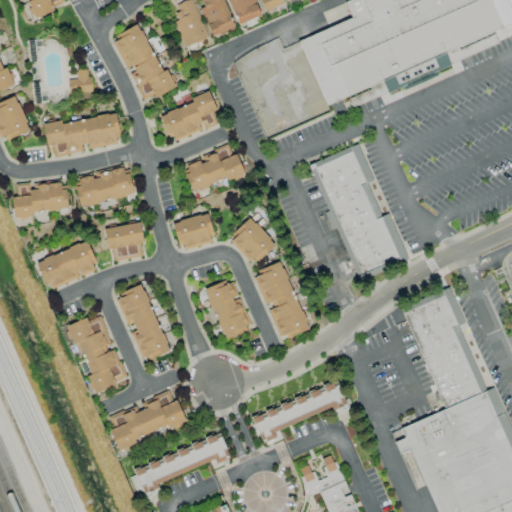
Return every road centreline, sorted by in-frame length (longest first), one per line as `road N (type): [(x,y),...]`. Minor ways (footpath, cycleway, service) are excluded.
road 1 (residential): [(79,0),(137,121),(168,266),(215,387)]
road 2 (residential): [(215,387),(284,368),(389,291),(511,230)]
road 3 (residential): [(276,351),(224,251),(168,266)]
road 4 (residential): [(0,160),(39,173),(142,152)]
